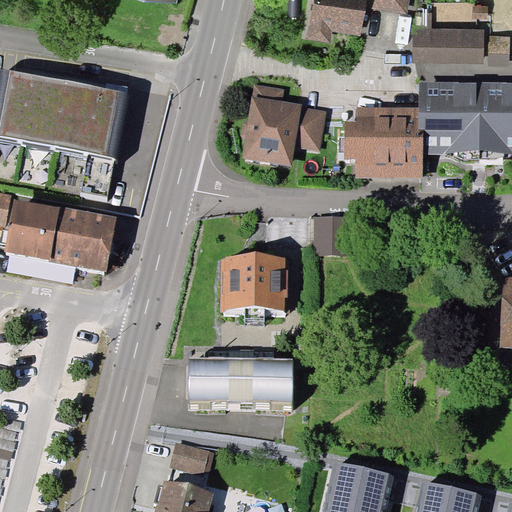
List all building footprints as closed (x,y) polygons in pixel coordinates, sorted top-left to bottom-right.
[(361,36),(366,8),(367,0),(313,0),(307,38),(331,43),(333,31),(361,36)] [(367,0),(366,8),(408,15),(410,0),(367,0)] [(488,5),(473,5),(473,18),(488,19),(488,5)] [(484,29),(413,29),(413,63),(484,63),(484,29)] [(510,37),(489,36),(489,66),(510,66),(510,37)] [(127,92),(0,68),(0,135),(115,158),(127,92)] [(511,82),(419,81),(419,107),(419,134),(424,134),(424,154),(511,155),(511,82)] [(284,89),(254,84),(252,96),(248,120),(245,139),(242,158),(292,166),(295,148),(320,152),(326,111),(301,107),(302,104),(282,101),(284,89)] [(423,177),(424,154),(424,134),(419,134),(419,107),(357,107),(357,122),(345,121),(345,159),(356,159),(356,177),(423,177)] [(12,195),(0,192),(0,225),(6,227),(12,195)] [(116,217),(14,199),(4,252),(49,260),(49,261),(107,272),(116,217)] [(347,217),(315,216),(314,256),(346,256),(347,217)] [(285,257),(221,257),(221,311),(285,311),(285,297),(288,297),(288,270),(285,270),(285,257)] [(511,276),(505,276),(500,347),(511,347),(511,276)] [(292,357),(188,357),(188,401),(292,402),(292,357)] [(292,411),(292,402),(188,401),(188,410),(292,411)] [(176,442),(170,467),(203,475),(203,474),(209,452),(209,450),(176,442)] [(214,454),(209,452),(203,474),(209,476),(214,454)] [(385,511),(394,475),(335,462),(323,511),(385,511)] [(165,480),(155,511),(209,511),(214,493),(165,480)] [(477,511),(482,494),(422,481),(415,511),(477,511)]
